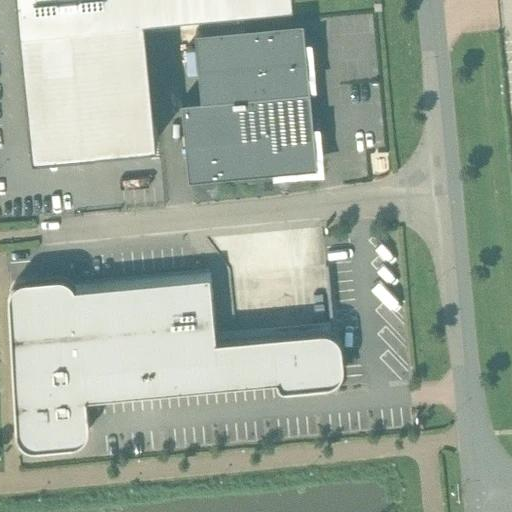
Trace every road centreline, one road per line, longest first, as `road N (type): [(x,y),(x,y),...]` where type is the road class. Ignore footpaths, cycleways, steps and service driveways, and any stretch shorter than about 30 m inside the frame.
road 1 (unclassified): [(42,233),(449,191)]
road 2 (unclassified): [(478,495),(449,191)]
road 3 (unclassified): [(449,191),(431,0)]
